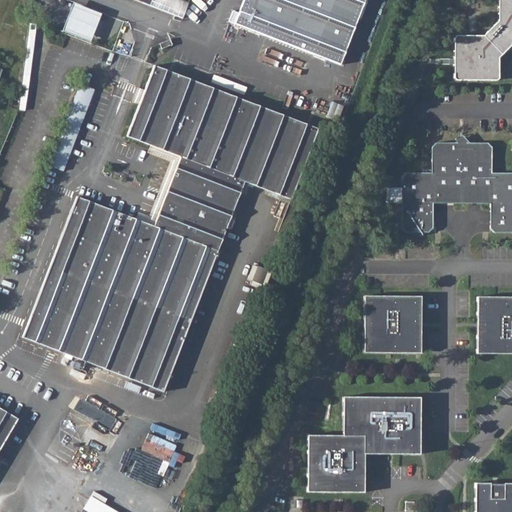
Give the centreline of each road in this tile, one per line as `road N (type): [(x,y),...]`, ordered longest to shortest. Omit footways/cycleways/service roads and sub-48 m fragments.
road 1 (track): [(351,267),(449,0)]
road 2 (residential): [(435,511),(442,484),(511,408)]
